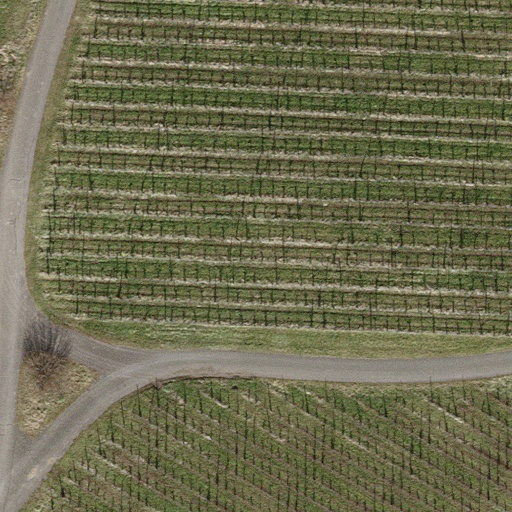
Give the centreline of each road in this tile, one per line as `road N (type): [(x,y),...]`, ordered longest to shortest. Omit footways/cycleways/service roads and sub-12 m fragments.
road 1 (track): [(511,353),(143,363),(32,466),(0,508)]
road 2 (track): [(64,0),(23,142),(12,213),(0,439)]
road 3 (track): [(8,291),(57,337),(143,363)]
